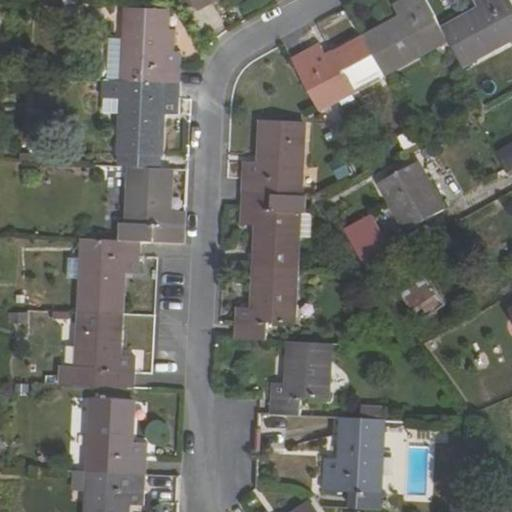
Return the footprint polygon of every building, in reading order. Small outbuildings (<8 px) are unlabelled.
[(164,29),(166,0),(125,0),(121,84),(177,87),(179,54),(174,54),(175,30),(164,29)] [(193,6),(190,0),(176,0),(183,11),(193,6)] [(190,0),(193,6),(196,11),(212,2),(216,0),(190,0)] [(365,43),(383,78),(433,51),(420,29),(435,20),(424,0),(409,0),(394,9),(401,23),(365,43)] [(471,0),(478,12),(441,33),(461,68),(511,39),(511,8),(507,0),(471,0)] [(212,40),(227,30),(212,2),(196,11),(212,40)] [(293,63),(322,116),(337,108),(334,104),(383,78),(365,43),(327,63),(319,49),(293,63)] [(128,171),(156,173),(160,119),(176,120),(177,87),(121,84),(116,171),(128,171)] [(274,178),(302,179),(305,124),(265,121),(263,163),(247,162),(245,194),(274,196),(274,178)] [(511,141),(496,151),(507,170),(511,167),(511,141)] [(408,231),(445,209),(418,162),(381,183),(408,231)] [(180,247),(181,225),(165,225),(167,173),(156,173),(128,171),(125,226),(120,226),(120,244),(138,244),(158,246),(180,247)] [(274,196),(245,194),(243,228),(260,228),(257,269),(297,271),(300,215),(304,215),(305,197),(274,196)] [(369,270),(395,255),(373,217),(348,231),(369,270)] [(120,275),(137,276),(138,244),(120,244),(82,242),(78,314),(119,317),(120,275)] [(425,273),(434,268),(422,248),(391,267),(403,287),(425,273)] [(255,310),(240,309),(238,341),(267,342),(268,325),(294,326),(297,271),(257,269),(255,310)] [(380,290),(390,284),(381,269),(371,275),(380,290)] [(403,287),(399,289),(421,324),(447,309),(425,273),(403,287)] [(468,323),(456,303),(447,309),(421,324),(433,343),(468,323)] [(78,314),(76,369),(58,367),(56,387),(131,390),(132,359),(117,358),(119,317),(78,314)] [(329,345),(289,343),(287,385),(271,384),(269,417),(279,418),(300,418),(300,402),(326,402),(329,345)] [(145,443),(128,442),(129,402),(90,400),(87,473),(143,476),(145,443)] [(382,423),(342,421),(340,462),(323,461),(321,493),(378,496),(382,423)] [(85,511),(124,511),(125,508),(141,508),(143,476),(87,473),(85,511)]
